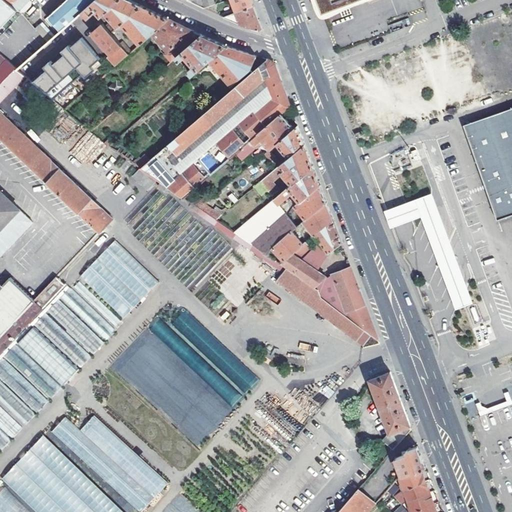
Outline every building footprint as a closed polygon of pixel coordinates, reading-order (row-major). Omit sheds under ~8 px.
[(0,0),(0,29),(19,10),(7,0),(0,0)] [(7,0),(19,10),(21,12),(24,12),(32,4),(32,1),(31,0),(7,0)] [(73,20),(80,13),(95,0),(65,0),(49,16),(63,29),(73,20)] [(101,17),(106,12),(119,0),(95,0),(80,13),(86,19),(90,16),(94,9),(101,17)] [(124,22),(142,6),(137,4),(130,0),(119,0),(106,12),(118,27),(124,22)] [(187,0),(197,5),(204,8),(215,4),(213,0),(187,0)] [(252,3),(250,0),(232,0),(236,8),(233,10),(235,13),(253,6),(252,3)] [(317,0),(322,13),(355,0),(317,0)] [(216,15),(218,3),(215,4),(204,8),(216,15)] [(142,43),(154,33),(169,19),(149,9),(142,6),(124,22),(142,43)] [(253,6),(235,13),(223,17),(237,23),(251,28),(258,31),(261,29),(253,6)] [(172,61),(176,57),(202,34),(197,32),(169,19),(154,33),(169,50),(165,53),(172,61)] [(111,33),(130,54),(142,43),(124,22),(118,27),(111,33)] [(42,36),(49,32),(43,23),(36,26),(42,36)] [(117,65),(130,54),(111,33),(103,23),(93,32),(111,53),(108,56),(117,65)] [(202,34),(176,57),(180,61),(187,56),(195,64),(188,70),(192,75),(210,60),(227,45),(213,39),(202,34)] [(83,36),(32,81),(53,99),(63,91),(66,95),(76,87),(72,83),(84,73),(87,77),(96,69),(93,65),(100,59),(91,48),(93,47),(83,36)] [(210,60),(231,84),(250,69),(257,55),(246,51),(227,45),(210,60)] [(0,53),(0,69),(9,61),(8,60),(0,53)] [(9,61),(18,69),(23,64),(12,54),(8,60),(9,61)] [(267,59),(142,167),(152,174),(153,174),(157,178),(158,179),(185,198),(237,153),(282,114),(291,106),(287,95),(282,84),(275,64),(270,60),(267,59)] [(18,69),(9,61),(0,69),(0,102),(26,76),(18,69)] [(117,79),(110,86),(115,93),(123,86),(117,79)] [(511,106),(461,125),(463,130),(494,210),(497,219),(511,212),(511,106)] [(0,113),(0,138),(99,233),(112,219),(0,113)] [(276,143),(294,128),(288,121),(282,114),(237,153),(242,160),(265,140),(271,148),(273,146),(276,143)] [(298,125),(294,128),(276,143),(289,158),(305,145),(302,138),(298,125)] [(309,154),(305,145),(289,158),(259,183),(272,198),(279,192),(272,184),(284,174),(292,185),(314,167),(309,154)] [(273,146),(271,148),(263,154),(274,166),(278,162),(274,158),(275,157),(271,153),(275,149),(273,146)] [(417,149),(412,151),(415,162),(421,160),(417,149)] [(318,177),(314,167),(292,185),(275,199),(278,203),(279,204),(286,199),(288,201),(296,194),(299,199),(301,200),(320,185),(320,183),(318,177)] [(152,174),(143,183),(148,189),(158,179),(157,178),(153,174),(152,174)] [(272,198),(274,200),(275,199),(292,185),(284,174),(272,184),(279,192),(272,198)] [(320,185),(301,200),(296,204),(307,218),(327,202),(324,194),(320,185)] [(0,256),(32,223),(0,191),(0,256)] [(404,224),(422,217),(457,307),(473,301),(432,195),(427,196),(412,202),(384,213),(390,229),(404,224)] [(249,227),(278,203),(275,199),(274,200),(246,223),(249,227)] [(327,202),(307,218),(304,221),(316,235),(333,220),(330,211),(327,202)] [(279,204),(278,203),(249,227),(259,238),(288,215),(285,211),(279,204)] [(221,215),(205,204),(200,208),(216,219),(221,215)] [(273,248),(292,231),(298,226),(288,215),(259,238),(249,227),(246,223),(235,232),(267,254),(273,248)] [(338,231),(333,220),(316,235),(314,236),(329,253),(343,244),(338,231)] [(304,244),(292,231),(273,248),(285,260),(304,244)] [(315,241),(312,237),(304,244),(285,260),(281,264),(319,289),(320,291),(329,283),(327,280),(327,277),(301,259),(313,249),(310,245),(315,241)] [(115,240),(99,258),(143,300),(160,282),(115,240)] [(280,269),(283,265),(253,245),(251,249),(280,269)] [(97,258),(81,276),(125,318),(142,300),(97,258)] [(351,267),(333,274),(350,319),(379,341),(365,305),(351,267)] [(0,337),(0,352),(65,284),(58,277),(35,301),(0,337)] [(0,337),(35,301),(10,278),(2,286),(0,283),(0,337)] [(121,320),(80,281),(74,287),(115,326),(121,320)] [(312,285),(304,295),(364,341),(374,348),(379,341),(350,319),(321,297),(319,290),(312,285)] [(115,331),(69,287),(61,297),(106,340),(115,331)] [(345,306),(339,291),(332,294),(338,308),(345,306)] [(104,342),(58,299),(48,310),(93,354),(104,342)] [(185,309),(171,324),(245,393),(259,378),(185,309)] [(91,356),(45,313),(35,324),(80,367),(91,356)] [(160,318),(150,329),(232,407),(243,396),(160,318)] [(78,369),(32,326),(17,342),(63,385),(78,369)] [(61,388),(15,344),(4,356),(50,399),(61,388)] [(48,401),(2,358),(0,360),(0,378),(37,414),(48,401)] [(380,377),(370,381),(390,434),(383,442),(383,443),(392,451),(412,430),(401,400),(390,373),(380,377)] [(35,415),(0,381),(0,400),(26,425),(35,415)] [(0,426),(12,438),(22,428),(0,406),(0,426)] [(94,415),(81,430),(155,498),(169,483),(94,415)] [(141,511),(155,498),(81,430),(66,417),(52,432),(139,511),(141,511)] [(0,449),(1,451),(10,440),(0,430),(0,449)] [(124,511),(44,434),(30,448),(96,511),(124,511)] [(392,451),(383,443),(379,448),(384,461),(392,451)] [(415,448),(409,450),(410,451),(406,452),(407,455),(396,459),(402,477),(421,470),(426,468),(421,456),(418,447),(415,448)] [(96,511),(30,448),(17,463),(68,511),(96,511)] [(68,511),(17,463),(2,478),(37,511),(68,511)] [(421,470),(402,477),(400,478),(404,490),(425,482),(423,475),(421,470)] [(428,488),(425,482),(404,490),(408,501),(429,493),(428,488)] [(31,511),(6,487),(0,492),(0,511),(31,511)] [(339,511),(370,511),(381,500),(376,495),(370,501),(358,491),(339,511)] [(429,493),(408,501),(412,511),(414,511),(434,505),(432,499),(429,493)]
